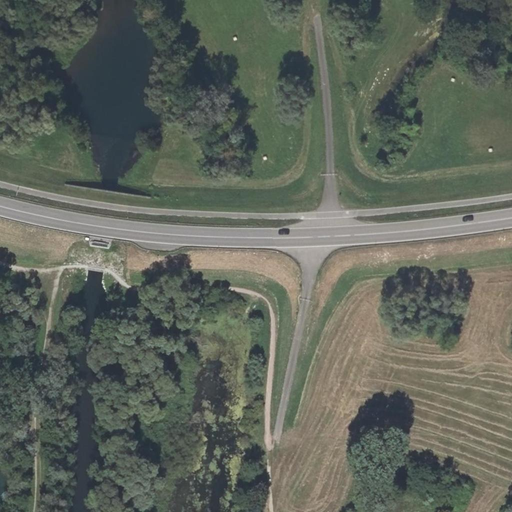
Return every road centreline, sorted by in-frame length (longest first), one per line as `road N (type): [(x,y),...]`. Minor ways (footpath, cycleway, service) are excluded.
road 1 (primary): [(511,214),(270,238),(139,233),(0,206)]
road 2 (track): [(275,443),(293,442),(301,432),(340,327),(375,291),(511,266)]
road 3 (track): [(139,289),(218,285),(267,296),(276,326),(267,441),(275,443)]
road 4 (track): [(36,511),(37,411),(51,340),(45,309),(26,281),(0,265)]
road 5 (track): [(293,442),(385,437),(511,487)]
road 6 (track): [(275,443),(321,236)]
road 7 (track): [(139,289),(86,267),(5,268)]
